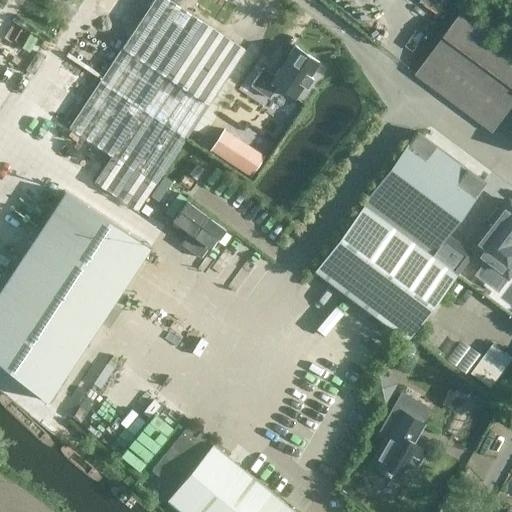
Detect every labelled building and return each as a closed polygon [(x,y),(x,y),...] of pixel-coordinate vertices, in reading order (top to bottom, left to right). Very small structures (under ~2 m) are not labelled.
[(170,0),(152,0),(68,127),(111,155),(94,182),(117,197),(134,170),(155,184),(244,49),(170,0)] [(511,13),(494,0),(487,0),(481,9),(503,25),(511,13)] [(490,129),(511,100),(511,55),(458,14),(415,70),(490,129)] [(305,75),(315,61),(290,44),(270,74),(260,67),(247,85),(265,97),(272,85),(290,97),(298,85),(302,87),(308,77),(305,75)] [(250,176),(264,155),(223,128),(209,150),(250,176)] [(479,181),(414,130),(359,201),(450,271),(467,248),(442,229),(479,181)] [(64,190),(0,287),(0,363),(46,402),(148,246),(64,190)] [(511,255),(506,251),(511,242),(511,206),(504,200),(468,248),(503,275),(511,262),(511,255)] [(396,330),(443,269),(357,203),(310,264),(396,330)] [(0,267),(16,247),(0,234),(0,267)] [(511,356),(493,343),(471,373),(491,387),(511,358),(511,356)] [(362,394),(382,405),(390,392),(381,387),(386,378),(375,372),(362,394)] [(442,401),(459,410),(472,383),(455,375),(442,401)] [(511,399),(507,396),(502,406),(511,411),(511,399)] [(411,466),(421,449),(404,439),(415,420),(391,406),(375,433),(382,437),(368,461),(381,469),(380,471),(399,482),(409,465),(411,466)] [(133,448),(162,423),(155,414),(126,440),(133,448)] [(108,445),(118,425),(107,419),(97,439),(108,445)] [(184,429),(151,469),(175,489),(167,499),(183,511),(294,511),(212,444),(208,449),(184,429)] [(511,465),(501,486),(511,492),(511,465)] [(511,511),(492,501),(485,511),(511,511)]
